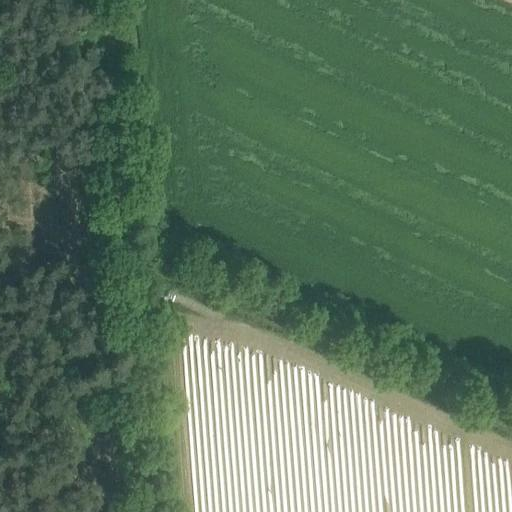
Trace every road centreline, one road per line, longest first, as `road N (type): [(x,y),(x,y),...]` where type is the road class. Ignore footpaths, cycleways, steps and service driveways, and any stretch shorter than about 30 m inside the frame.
road 1 (track): [(511,418),(183,273)]
road 2 (track): [(125,247),(148,511)]
road 3 (track): [(138,253),(125,247),(103,0)]
